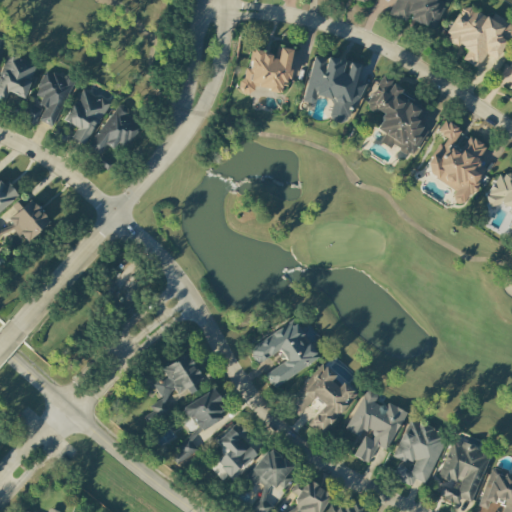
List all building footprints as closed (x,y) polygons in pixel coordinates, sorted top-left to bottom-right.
[(393,0),(387,15),(405,22),(407,18),(434,29),(446,0),(393,0)] [(477,67),(485,56),(498,59),(501,49),(506,41),(508,35),(511,26),(510,25),(486,18),(481,14),(473,12),(464,6),(450,26),(446,40),(452,44),(462,48),(466,50),(463,60),(469,65),(477,67)] [(275,59),(255,50),(250,50),(249,59),(240,82),(238,93),(250,95),(253,87),(260,88),(273,93),(281,94),(282,85),(286,85),(286,84),(290,52),(291,49),(282,48),(278,46),(277,56),(275,59)] [(359,65),(312,55),(302,102),(313,104),(315,96),(332,99),(328,120),(350,124),(359,81),(355,80),(359,65)] [(24,98),(35,63),(13,56),(11,63),(3,61),(0,70),(0,100),(5,102),(7,93),(24,98)] [(52,127),(73,82),(46,69),(32,98),(45,105),(38,120),(52,127)] [(429,104),(379,80),(366,108),(382,115),(375,130),(384,134),(379,143),(389,148),(390,146),(413,157),(426,130),(419,126),(429,104)] [(71,137),(83,145),(108,105),(82,88),(62,120),(76,129),(71,137)] [(41,109),(29,103),(21,119),(33,125),(41,109)] [(87,147),(98,155),(106,145),(117,153),(139,122),(116,106),(87,147)] [(486,148),(445,120),(436,132),(444,138),(422,169),(456,192),(452,198),(463,205),(486,171),(475,163),(486,148)] [(0,210),(17,195),(4,180),(0,183),(0,210)] [(0,236),(12,226),(26,243),(49,222),(29,199),(19,208),(20,209),(2,225),(0,222),(0,236)] [(317,360),(293,320),(246,349),(255,364),(277,351),(284,362),(264,374),(271,387),(317,360)] [(170,415),(162,398),(174,392),(175,394),(186,389),(189,394),(199,389),(195,381),(200,379),(187,354),(160,368),(165,378),(153,384),(160,400),(149,406),(152,412),(143,417),(147,426),(170,415)] [(355,393),(337,379),(338,379),(319,363),(287,403),(301,414),(313,399),(322,406),(307,424),(320,436),(355,393)] [(405,412),(386,403),(384,408),(373,403),(377,395),(365,389),(345,429),(359,436),(362,428),(372,433),(369,439),(363,436),(353,456),(367,464),(377,446),(386,451),(405,412)] [(183,405),(195,432),(225,418),(213,391),(183,405)] [(392,457),(411,465),(409,470),(399,466),(394,478),(411,486),(414,479),(426,484),(446,436),(408,419),(392,457)] [(214,462),(229,478),(255,455),(230,428),(215,442),(225,452),(214,462)] [(437,477),(445,480),(439,497),(458,504),(460,498),(471,503),(490,454),(452,439),(437,477)] [(176,464),(197,450),(189,440),(169,454),(176,464)] [(319,511),(330,495),(307,482),(305,481),(303,485),(290,492),(295,495),(293,508),(286,511),(281,511),(264,501),(266,491),(276,484),(284,489),(290,479),(287,474),(292,464),(269,450),(258,457),(246,478),(248,482),(263,485),(261,494),(252,509),(251,511),(319,511)] [(478,506),(487,509),(489,501),(503,505),(500,511),(511,511),(511,475),(490,468),(478,506)] [(359,511),(333,499),(325,511),(359,511)]
